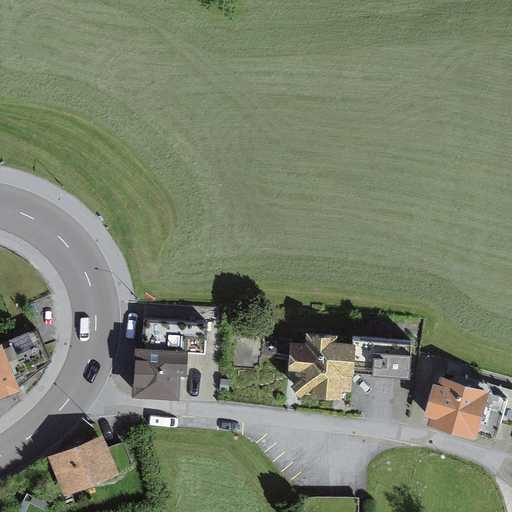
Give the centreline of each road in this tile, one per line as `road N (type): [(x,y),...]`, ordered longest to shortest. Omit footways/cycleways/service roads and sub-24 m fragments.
road 1 (residential): [(80,385),(146,409),(379,428),(501,466)]
road 2 (secondary): [(0,206),(35,218),(91,279),(94,346),(80,385)]
